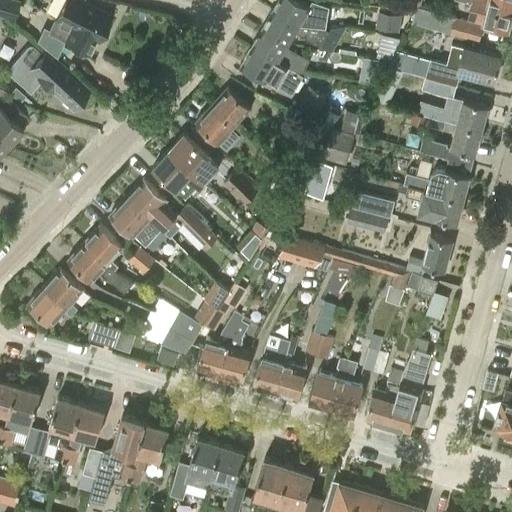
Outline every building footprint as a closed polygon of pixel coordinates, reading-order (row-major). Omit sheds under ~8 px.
[(19,0),(0,0),(0,12),(14,17),(19,0)] [(62,0),(47,31),(88,51),(94,39),(96,39),(108,15),(82,2),(82,0),(62,0)] [(299,0),(278,0),(273,9),(298,24),(326,24),(327,15),(305,12),(309,6),(299,0)] [(507,26),(511,7),(511,0),(465,0),(475,3),(471,17),(486,20),(486,21),(507,26)] [(454,16),(416,6),(412,22),(450,32),(450,33),(479,40),(483,23),(455,16),(454,16)] [(321,26),(325,26),(326,24),(298,24),(278,13),(273,9),(263,26),(288,41),(295,30),(315,42),(315,41),(320,44),(318,48),(333,50),(347,25),(331,26),(328,30),(321,26)] [(379,11),(376,27),(400,30),(402,14),(379,11)] [(291,68),(294,68),(301,70),(303,70),(310,58),(286,44),(288,41),(263,26),(252,44),(291,68)] [(300,72),(301,70),(294,68),(291,68),(252,44),(241,62),(292,93),(304,74),(300,72)] [(39,54),(30,46),(28,45),(26,47),(5,69),(28,90),(32,85),(33,83),(32,80),(36,76),(69,106),(87,87),(45,48),(39,54)] [(461,53),(457,67),(456,69),(494,78),(500,55),(463,45),(461,53)] [(424,76),(432,78),(446,81),(447,81),(450,68),(429,62),(430,58),(396,49),(392,66),(424,75),(424,76)] [(328,95),(309,84),(294,108),(314,119),(328,95)] [(228,85),(213,102),(243,131),(246,127),(239,121),(252,107),(228,85)] [(0,138),(5,144),(21,127),(16,123),(24,114),(7,98),(0,93),(0,138)] [(433,105),(430,116),(445,120),(445,119),(456,122),(456,123),(480,129),(487,104),(463,98),(459,112),(448,109),(433,105)] [(240,134),(243,131),(213,102),(197,119),(227,148),(240,134)] [(444,129),(445,120),(430,116),(428,124),(444,129)] [(480,129),(456,123),(450,146),(474,152),(480,129)] [(188,165),(205,182),(218,168),(206,156),(209,153),(186,131),(169,148),(188,165)] [(353,137),(329,131),(323,152),(347,158),(353,137)] [(448,142),(423,135),(420,149),(444,155),(448,142)] [(205,182),(188,165),(169,148),(153,165),(177,187),(186,177),(199,188),(197,191),(217,211),(226,201),(205,182)] [(246,201),(260,187),(237,165),(222,180),(246,201)] [(408,184),(454,197),(462,199),(468,174),(441,167),(437,167),(433,169),(431,172),(430,177),(406,171),(403,182),(408,184)] [(301,189),(318,194),(323,176),(306,171),(301,189)] [(296,182),(290,177),(283,172),(274,186),(287,195),(296,182)] [(136,185),(127,195),(141,208),(157,223),(170,234),(182,221),(196,234),(207,222),(187,203),(178,212),(165,200),(167,198),(143,177),(136,185)] [(455,223),(462,199),(454,197),(408,184),(405,194),(421,198),(417,212),(432,216),(455,223)] [(395,198),(356,189),(352,205),(391,214),(395,198)] [(155,226),(157,223),(141,208),(127,195),(111,212),(135,233),(136,232),(145,241),(157,228),(155,226)] [(263,236),(264,235),(268,228),(268,227),(269,226),(257,219),(251,227),(256,230),(255,232),(263,236)] [(101,223),(85,240),(113,267),(115,268),(116,268),(119,265),(111,258),(125,244),(101,223)] [(274,228),(268,227),(268,228),(264,235),(284,241),(287,233),(287,232),(274,228)] [(258,245),(263,236),(255,232),(250,240),(258,245)] [(297,235),(287,233),(284,241),(277,254),(300,260),(311,239),(297,235)] [(411,270),(422,273),(431,275),(433,268),(443,270),(451,239),(430,234),(423,259),(409,255),(406,267),(405,268),(411,270)] [(323,253),(332,256),(332,255),(334,245),(326,243),(325,243),(311,239),(300,260),(315,265),(323,253)] [(113,267),(85,240),(69,257),(92,279),(101,270),(124,291),(134,280),(116,268),(115,268),(113,267)] [(156,257),(140,244),(128,258),(145,271),(156,257)] [(333,256),(356,263),(361,253),(334,245),(332,255),(332,256),(333,256)] [(323,253),(315,265),(327,269),(333,256),(332,256),(323,253)] [(387,261),(361,253),(356,263),(357,263),(384,271),(387,261)] [(405,284),(406,284),(411,270),(405,268),(406,267),(398,265),(398,264),(387,261),(384,271),(394,274),(391,284),(405,287),(405,284)] [(61,266),(45,283),(51,289),(69,307),(75,312),(78,308),(71,302),(84,288),(61,266)] [(438,277),(431,275),(422,273),(418,287),(434,291),(438,277)] [(71,315),(75,312),(69,307),(51,289),(45,283),(29,300),(52,322),(64,309),(71,315)] [(219,306),(231,289),(221,283),(209,300),(219,306)] [(444,316),(452,293),(438,289),(430,311),(444,316)] [(150,308),(148,314),(195,337),(203,323),(159,296),(153,309),(150,308)] [(326,297),(319,326),(333,330),(340,301),(326,297)] [(218,306),(209,301),(205,298),(194,315),(207,323),(218,306)] [(230,335),(243,313),(235,308),(221,330),(218,340),(206,337),(197,367),(219,374),(230,335)] [(195,337),(148,314),(147,318),(129,312),(123,327),(161,341),(186,351),(195,337)] [(244,314),(243,313),(230,335),(219,374),(240,380),(250,349),(240,347),(243,336),(242,336),(249,322),(242,318),(244,314)] [(118,329),(95,321),(90,335),(114,342),(118,329)] [(305,349),(316,352),(317,348),(324,332),(311,328),(305,349)] [(286,351),(274,390),(296,396),(305,366),(288,361),(291,352),(294,352),(299,334),(295,332),(292,339),(286,351)] [(334,335),(324,332),(317,348),(316,352),(328,356),(334,335)] [(263,343),(261,352),(251,383),(252,384),(253,383),(274,390),(286,351),(292,339),(279,335),(275,346),(263,343)] [(413,346),(426,350),(429,339),(417,335),(413,346)] [(363,366),(372,369),(373,364),(379,349),(369,346),(363,366)] [(426,350),(413,346),(402,370),(397,388),(386,423),(408,430),(427,367),(431,352),(426,350)] [(389,351),(379,349),(373,364),(372,369),(383,372),(389,351)] [(308,400),(330,407),(341,367),(346,356),(340,354),(336,366),(337,366),(334,375),(317,370),(308,400)] [(357,359),(346,356),(341,367),(330,407),(352,413),(362,383),(351,380),(357,359)] [(486,384),(498,387),(504,369),(491,365),(486,384)] [(364,416),(386,423),(402,370),(390,366),(385,381),(394,383),(391,391),(373,386),(364,416)] [(10,413),(18,383),(0,377),(0,410),(9,413),(10,413)] [(10,413),(9,413),(5,424),(1,438),(12,441),(16,428),(29,432),(24,447),(32,449),(39,427),(31,424),(41,390),(18,383),(10,413)] [(511,434),(511,388),(504,387),(492,427),(500,429),(499,431),(511,434)] [(69,442),(72,432),(74,432),(75,426),(80,409),(82,402),(59,396),(50,425),(62,429),(55,453),(66,456),(70,443),(69,442)] [(106,409),(82,402),(80,409),(75,426),(74,432),(72,432),(69,442),(70,443),(66,456),(76,459),(81,446),(80,446),(83,435),(97,438),(106,409)] [(118,471),(130,475),(134,461),(133,461),(136,451),(137,451),(143,433),(146,421),(123,415),(113,444),(114,444),(110,456),(122,460),(118,471)] [(143,433),(137,451),(160,457),(169,428),(146,421),(143,433)] [(39,427),(32,449),(45,453),(50,434),(49,434),(50,430),(39,427)] [(208,485),(220,443),(196,436),(190,462),(179,460),(172,490),(184,492),(187,479),(208,485)] [(231,490),(231,489),(244,450),(220,443),(208,485),(225,490),(226,488),(229,489),(231,490)] [(96,472),(98,464),(103,448),(90,444),(77,489),(90,492),(96,472)] [(252,496),(277,503),(289,463),(264,456),(252,496)] [(134,461),(130,475),(141,478),(145,465),(134,461)] [(302,510),(301,511),(303,511),(317,511),(323,495),(307,490),(313,470),(289,463),(277,503),(302,510)] [(96,472),(90,492),(106,497),(114,469),(98,464),(96,472)] [(0,498),(16,503),(22,482),(8,478),(7,478),(0,476),(0,498)] [(352,511),(353,510),(357,496),(360,486),(339,480),(328,511),(352,511)] [(374,511),(377,503),(381,492),(360,486),(357,496),(353,510),(352,511),(374,511)] [(231,489),(231,490),(229,489),(225,505),(239,509),(243,493),(231,489)] [(396,511),(401,498),(381,492),(377,503),(374,511),(396,511)] [(418,511),(421,504),(401,498),(396,511),(418,511)]
